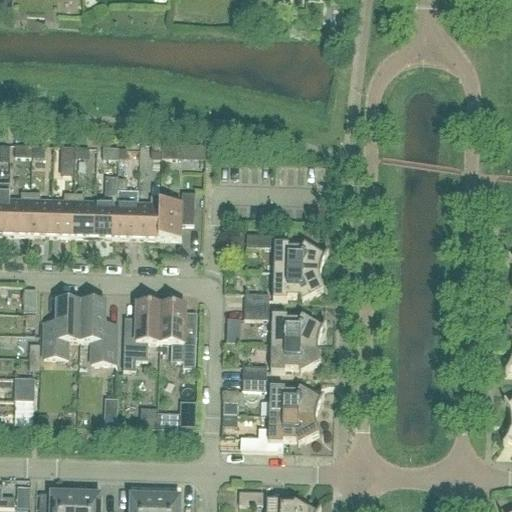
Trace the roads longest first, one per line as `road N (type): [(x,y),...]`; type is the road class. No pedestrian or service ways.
road 1 (residential): [(425,48),(381,78),(370,115),(361,479)]
road 2 (residential): [(461,479),(472,106),(464,74),(425,48)]
road 3 (residential): [(216,284),(0,277)]
road 4 (residential): [(211,474),(0,468)]
road 5 (residential): [(211,474),(216,284)]
road 6 (residential): [(216,284),(219,209),(229,195),(322,201)]
road 7 (residential): [(361,479),(211,474)]
